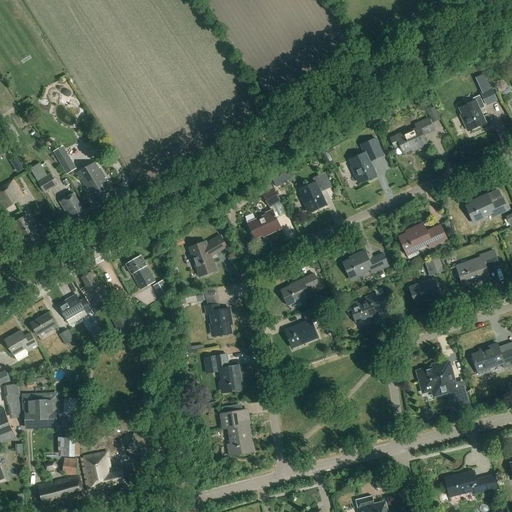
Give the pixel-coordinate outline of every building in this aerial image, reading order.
[(492,88),(480,93),(486,105),(497,100),(492,88)] [(479,111),(485,109),(480,97),(473,100),(474,102),(460,108),(465,121),(464,122),(468,132),(485,124),(479,111)] [(427,111),(433,123),(440,119),(434,107),(427,111)] [(415,126),(417,130),(408,133),(407,132),(390,139),(394,149),(400,146),(403,154),(415,149),(416,151),(427,146),(423,136),(434,131),(429,120),(415,126)] [(7,125),(1,129),(11,144),(17,140),(7,125)] [(385,156),(376,138),(360,145),(364,154),(350,160),(355,172),(353,173),(358,184),(376,176),(370,163),(385,156)] [(62,146),(53,152),(66,175),(76,169),(62,146)] [(334,151),(332,147),(321,153),(328,163),(332,161),(328,154),(334,151)] [(17,158),(10,161),(18,173),(24,170),(17,158)] [(113,190),(97,162),(77,174),(97,208),(100,206),(102,209),(110,205),(104,195),(111,191),(113,190)] [(47,176),(40,163),(30,168),(44,193),(57,186),(50,174),(47,176)] [(318,190),(324,187),(319,176),(312,179),(314,183),(299,190),(305,202),(303,203),(308,214),(325,206),(318,190)] [(277,189),(285,184),(281,178),(273,182),(277,189)] [(25,198),(13,179),(0,187),(0,204),(4,211),(25,198)] [(269,183),(252,193),(255,199),(262,195),(273,189),(269,183)] [(281,201),(273,188),(273,189),(262,195),(270,208),(271,208),(281,202),(281,201)] [(89,215),(83,205),(81,206),(75,194),(60,202),(65,211),(67,210),(74,223),(82,219),(84,219),(87,217),(87,216),(89,215)] [(495,216),(509,210),(503,198),(492,203),(488,195),(478,200),(478,201),(466,207),(473,222),(494,213),(495,216)] [(281,202),(271,208),(272,210),(276,218),(286,213),(281,202)] [(268,235),(281,229),(276,218),(272,210),(265,213),(266,215),(248,224),(255,239),(267,233),(268,235)] [(31,250),(43,243),(38,236),(39,235),(27,215),(12,224),(19,235),(21,234),(31,250)] [(429,248),(447,240),(441,227),(427,233),(423,224),(411,230),(412,232),(400,238),(407,254),(427,244),(429,248)] [(47,241),(53,238),(50,232),(44,236),(47,241)] [(211,257),(227,247),(220,236),(206,244),(206,242),(189,248),(200,277),(216,271),(211,257)] [(372,273),(388,266),(383,254),(369,260),(365,251),(355,256),(356,258),(344,264),(352,281),(362,277),(361,274),(370,269),(372,273)] [(487,270),(500,266),(495,251),(456,265),(463,286),(476,282),(477,284),(490,279),(487,270)] [(141,291),(154,283),(145,268),(147,267),(141,257),(140,257),(139,257),(135,259),(134,261),(126,265),(132,275),(141,291)] [(437,274),(432,261),(425,263),(430,276),(437,274)] [(95,304),(108,297),(101,285),(99,286),(92,273),(82,278),(87,286),(85,287),(95,304)] [(309,292),(320,287),(315,274),(296,283),(296,285),(282,291),(288,306),(310,296),(309,292)] [(416,304),(439,296),(433,280),(410,288),(416,304)] [(163,281),(153,286),(160,299),(170,293),(163,281)] [(376,294),(365,298),(367,302),(358,305),(357,302),(347,306),(350,315),(353,314),(356,322),(376,315),(374,308),(387,303),(382,289),(375,291),(376,294)] [(203,290),(180,294),(182,305),(204,301),(203,290)] [(87,316),(86,315),(92,312),(84,299),(80,302),(76,295),(68,300),(69,301),(59,307),(67,320),(70,326),(87,316)] [(113,297),(92,308),(96,314),(116,303),(113,297)] [(229,321),(231,321),(229,309),(219,311),(218,305),(205,307),(207,316),(211,316),(212,325),(209,325),(211,338),(231,334),(229,321)] [(311,320),(327,314),(323,305),(303,313),(307,322),(311,320)] [(46,334),(57,328),(49,313),(31,324),(38,336),(45,332),(46,334)] [(292,348),(318,338),(311,320),(307,322),(285,330),(292,348)] [(100,327),(90,332),(97,344),(107,338),(100,327)] [(60,335),(66,346),(75,340),(68,330),(60,335)] [(26,348),(28,353),(38,347),(31,334),(25,337),(22,331),(6,341),(14,355),(26,348)] [(511,364),(511,349),(501,353),(498,344),(484,349),(485,351),(472,355),(478,372),(479,375),(491,371),(490,368),(502,364),(504,368),(511,364)] [(241,377),(239,366),(228,367),(227,355),(204,358),(206,373),(220,371),(222,381),(218,382),(220,394),(241,391),(239,378),(241,377)] [(417,372),(422,388),(423,394),(433,392),(434,396),(455,391),(454,385),(455,384),(455,383),(449,363),(448,364),(447,362),(437,365),(438,366),(430,369),(428,368),(423,369),(422,371),(417,372)] [(6,371),(0,373),(0,385),(10,381),(6,371)] [(464,381),(455,383),(455,384),(456,391),(450,393),(455,412),(471,407),(464,381)] [(7,405),(10,420),(22,418),(19,395),(20,395),(18,384),(3,387),(6,405),(7,405)] [(26,430),(57,428),(56,400),(25,402),(26,430)] [(0,443),(16,437),(7,420),(3,409),(1,410),(0,410),(0,480),(5,478),(0,465),(0,443)] [(246,410),(239,411),(219,414),(221,429),(227,428),(231,445),(227,445),(229,457),(253,453),(246,410)] [(147,460),(154,442),(134,434),(127,451),(147,460)] [(61,436),(61,449),(64,449),(65,455),(79,455),(79,436),(61,436)] [(114,485),(136,481),(132,464),(126,465),(127,468),(122,469),(122,466),(111,468),(108,452),(81,458),(88,492),(107,489),(107,486),(114,485)] [(63,475),(77,476),(77,459),(65,459),(63,475)] [(494,475),(476,480),(474,471),(446,478),(451,497),(474,491),(475,494),(497,488),(494,475)] [(69,499),(84,495),(80,479),(76,480),(75,478),(39,487),(43,503),(56,500),(57,502),(63,501),(62,497),(68,495),(69,499)] [(386,511),(384,501),(374,504),(372,496),(356,500),(358,508),(362,507),(362,511),(386,511)]
